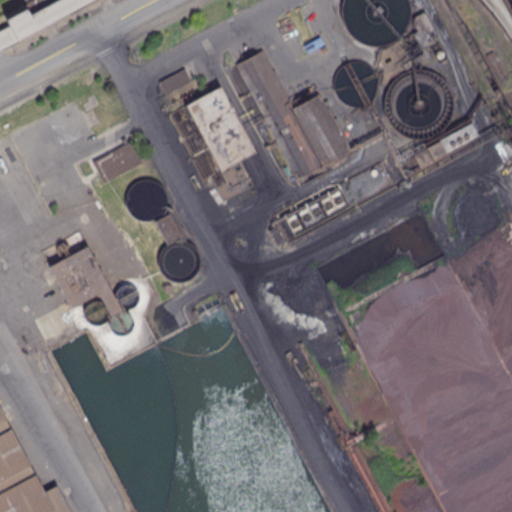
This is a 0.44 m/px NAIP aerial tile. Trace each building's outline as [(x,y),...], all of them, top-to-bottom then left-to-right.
[(59,0),(52,0),(28,13),(25,7),(4,18),(7,24),(0,27),(0,47),(66,12),(59,0)] [(407,0),(340,0),(340,2),(339,13),(342,23),(347,33),(356,40),(366,44),(377,45),(389,42),(399,35),(406,25),(409,14),(408,2),(407,0)] [(511,0),(511,29),(497,0),(511,0)] [(421,11),(410,16),(409,22),(414,31),(379,49),(373,64),(378,76),(386,78),(427,58),(422,47),(431,43),(428,37),(433,34),(421,11)] [(236,64),(262,50),(291,105),(319,90),(351,150),(297,178),(236,64)] [(373,70),(367,64),(360,61),(353,60),(345,61),(339,65),(334,71),(332,77),(331,84),(333,91),(337,97),(342,102),(349,104),(356,105),(364,103),(370,98),(374,92),(376,84),(376,77),(373,70)] [(158,80),(184,67),(190,80),(165,93),(158,80)] [(446,84),(438,75),(427,70),(415,68),(404,70),(394,76),(387,84),(383,94),(382,105),(384,116),(390,126),(398,133),(409,137),(420,138),(431,135),(441,128),(448,118),(451,107),(450,95),(446,84)] [(184,106),(221,87),(255,151),(238,159),(251,183),(222,198),(210,174),(203,177),(170,114),(184,106)] [(466,122),(407,154),(414,168),(473,136),(466,122)] [(91,162),(134,140),(146,163),(102,184),(91,162)] [(273,214),(382,157),(396,184),(287,241),(273,214)] [(154,220),(164,242),(180,235),(170,212),(154,220)] [(38,252),(80,230),(122,311),(108,319),(95,294),(68,309),(38,252)] [(0,511),(0,407),(56,511),(0,511)]
